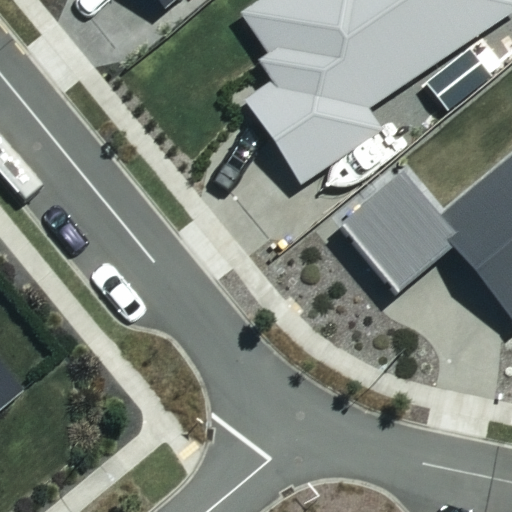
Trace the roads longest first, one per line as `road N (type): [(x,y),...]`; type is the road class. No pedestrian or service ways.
road 1 (residential): [(0,75),(231,353),(302,420)]
road 2 (residential): [(302,420),(350,443),(511,481)]
road 3 (residential): [(302,420),(208,511)]
